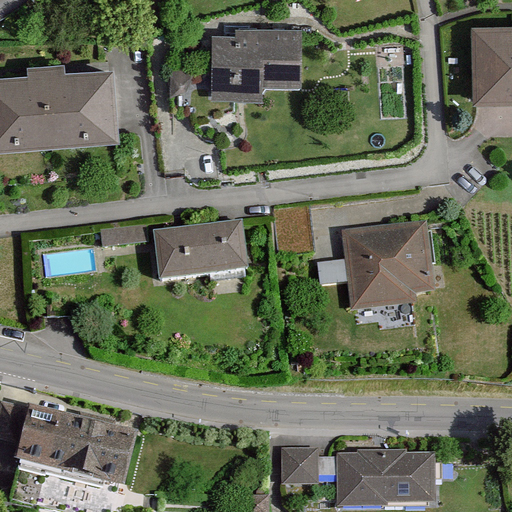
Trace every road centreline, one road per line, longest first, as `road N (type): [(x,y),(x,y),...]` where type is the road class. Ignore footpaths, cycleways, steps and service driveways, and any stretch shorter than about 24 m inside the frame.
road 1 (residential): [(420,0),(436,149),(433,165),(418,176),(0,228)]
road 2 (residential): [(511,413),(244,410),(0,357)]
